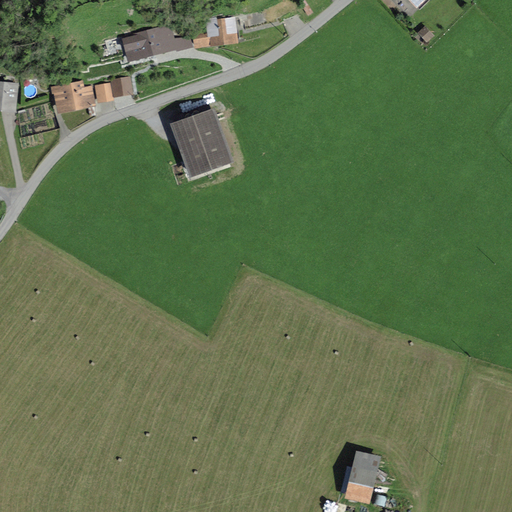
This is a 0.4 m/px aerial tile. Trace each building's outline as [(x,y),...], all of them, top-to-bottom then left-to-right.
[(308,16),(313,13),(305,0),(304,0),(300,3),(308,16)] [(407,0),(416,9),(425,0),(407,0)] [(239,44),(235,17),(217,20),(216,17),(205,19),(206,31),(192,33),(195,48),(210,46),(210,48),(239,44)] [(427,43),(434,36),(425,26),(417,33),(427,43)] [(114,37),(115,39),(105,41),(107,50),(117,48),(117,50),(124,49),(128,64),(193,48),(190,37),(181,39),(166,28),(139,35),(138,31),(114,37)] [(122,69),(120,59),(84,66),(86,76),(122,69)] [(131,77),(111,80),(111,83),(113,98),(134,95),(131,77)] [(94,106),(91,88),(82,89),(81,83),(56,88),(60,109),(87,104),(88,107),(94,106)] [(98,103),(114,101),(113,98),(111,83),(95,86),(98,103)] [(0,106),(12,108),(14,86),(0,85),(0,106)] [(234,162),(214,108),(169,124),(189,178),(234,162)] [(370,505),(381,457),(355,451),(345,500),(370,505)]
